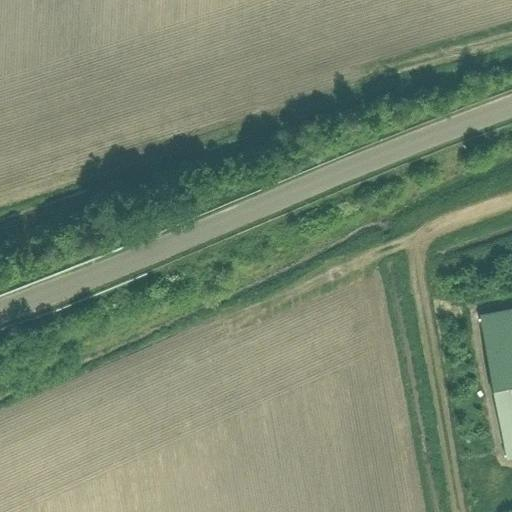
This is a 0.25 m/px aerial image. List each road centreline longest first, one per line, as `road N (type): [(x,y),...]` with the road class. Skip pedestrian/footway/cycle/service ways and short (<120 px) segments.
road 1 (unclassified): [(511,109),(0,305)]
road 2 (track): [(295,288),(511,200)]
road 3 (track): [(354,84),(511,38)]
